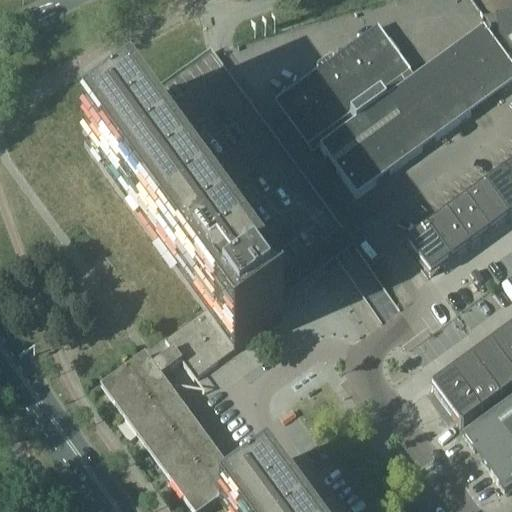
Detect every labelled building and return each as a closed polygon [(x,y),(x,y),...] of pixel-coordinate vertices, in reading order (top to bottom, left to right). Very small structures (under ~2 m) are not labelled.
[(499,39),(497,40),(511,58),(511,14),(496,17),(499,39)] [(322,138),(402,80),(409,74),(377,30),(275,104),(307,149),(322,138)] [(402,80),(322,138),(327,145),(320,150),(356,201),(511,87),(511,71),(483,31),(407,87),(402,80)] [(101,133),(82,147),(83,148),(84,147),(199,305),(206,315),(235,355),(235,354),(282,320),(282,319),(281,319),(275,311),(320,278),(308,261),(325,248),(381,326),(400,313),(367,268),(320,204),(211,54),(209,55),(138,107),(134,110),(131,112),(130,112),(101,133)] [(511,219),(511,187),(504,176),(484,190),(508,222),(511,219)] [(508,222),(484,190),(465,204),(489,237),(508,222)] [(489,237),(465,204),(445,218),(469,251),(489,237)] [(469,251),(445,218),(426,232),(450,265),(469,251)] [(426,232),(406,247),(430,279),(450,265),(426,232)] [(234,355),(235,355),(206,315),(165,344),(173,355),(181,366),(194,384),(233,355),(234,355)] [(511,379),(511,338),(509,334),(489,349),(511,379)] [(499,403),(511,394),(511,379),(489,349),(477,358),(470,363),(499,403)] [(100,391),(188,511),(209,511),(219,505),(234,492),(156,384),(181,366),(173,355),(156,367),(152,370),(145,359),(100,391)] [(480,417),(499,403),(470,363),(451,377),(480,417)] [(461,431),(480,417),(451,377),(431,391),(461,431)] [(511,401),(462,438),(474,455),(504,496),(511,490),(511,401)] [(296,511),(276,483),(273,485),(265,473),(268,471),(267,470),(240,490),(239,489),(234,492),(219,505),(220,506),(221,506),(225,511),(296,511)]
